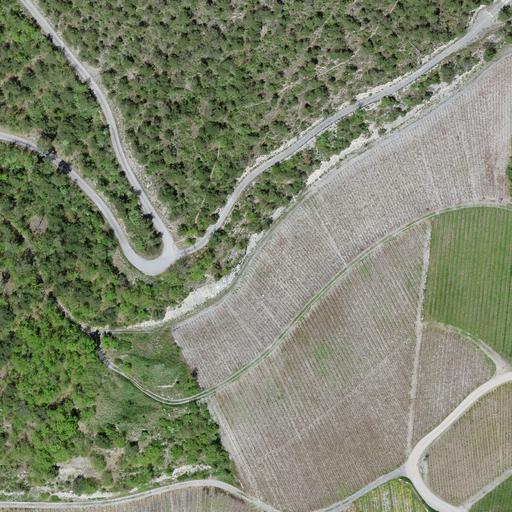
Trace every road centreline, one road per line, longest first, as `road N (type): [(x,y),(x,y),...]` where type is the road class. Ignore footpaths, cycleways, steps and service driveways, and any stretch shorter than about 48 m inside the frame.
road 1 (track): [(511,54),(422,123),(315,185),(216,300),(145,331),(93,332)]
road 2 (track): [(169,251),(200,247),(253,173),(468,37),(506,0)]
road 3 (track): [(169,251),(124,165),(101,97),(24,0)]
road 4 (track): [(0,505),(114,504),(208,481),(275,511)]
road 5 (track): [(0,136),(34,147),(80,182),(139,263),(159,266),(169,251)]
road 6 (track): [(413,471),(418,451),(477,394),(511,376)]
